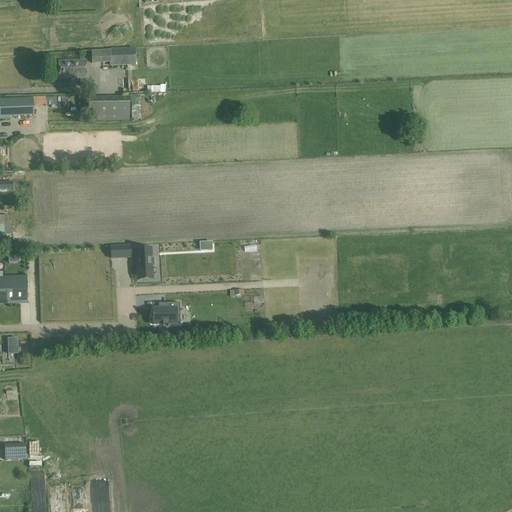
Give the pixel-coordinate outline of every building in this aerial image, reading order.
[(135,47),(108,48),(109,61),(109,66),(136,64),(135,47)] [(91,62),(109,61),(108,48),(90,49),(91,62)] [(80,79),(85,78),(87,78),(86,60),(58,61),(59,80),(80,79)] [(164,84),(150,83),(150,91),(164,91),(164,84)] [(128,96),(87,96),(87,121),(129,121),(128,96)] [(33,99),(0,100),(0,121),(11,121),(11,119),(34,118),(33,99)] [(200,251),(212,250),(212,242),(200,242),(200,251)] [(130,246),(117,247),(110,247),(111,258),(117,258),(131,257),(130,246)] [(151,249),(136,250),(137,276),(152,276),(152,267),(154,267),(154,258),(152,258),(151,249)] [(27,277),(7,278),(8,304),(27,303),(27,277)] [(162,326),(163,326),(162,325),(167,325),(167,326),(168,326),(168,325),(176,325),(176,323),(180,323),(179,304),(162,304),(162,309),(158,309),(153,309),(153,315),(152,315),(152,317),(153,317),(153,325),(162,325),(162,326)] [(17,339),(8,339),(8,347),(8,354),(18,354),(17,346),(17,339)] [(5,461),(26,460),(25,444),(4,445),(5,461)] [(104,511),(103,483),(94,483),(94,511),(104,511)] [(52,485),(52,506),(61,506),(61,485),(52,485)]
